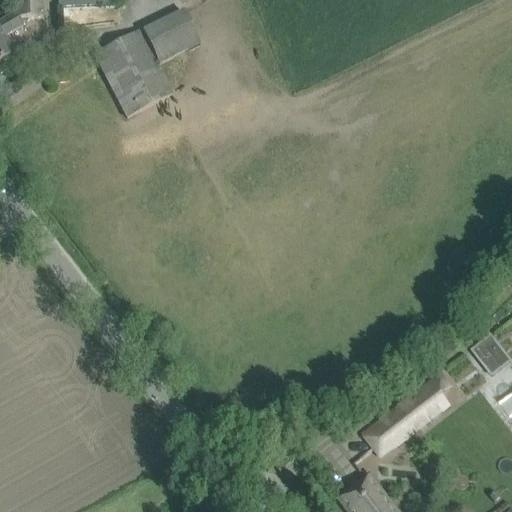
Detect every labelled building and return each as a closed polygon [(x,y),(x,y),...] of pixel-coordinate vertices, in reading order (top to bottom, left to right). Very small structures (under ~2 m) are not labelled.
[(0,64),(4,62),(13,57),(2,39),(22,27),(18,21),(42,20),(40,0),(12,0),(13,15),(0,22),(0,64)] [(57,0),(58,9),(113,7),(112,0),(57,0)] [(140,34),(94,57),(100,68),(105,78),(127,120),(128,119),(166,99),(172,96),(157,67),(155,63),(169,56),(151,20),(137,27),(140,34)] [(493,359),(482,344),(471,353),(483,367),(493,359)] [(440,377),(378,424),(395,447),(446,408),(437,397),(449,388),(440,377)] [(346,511),(396,511),(369,477),(338,501),(346,511)]
